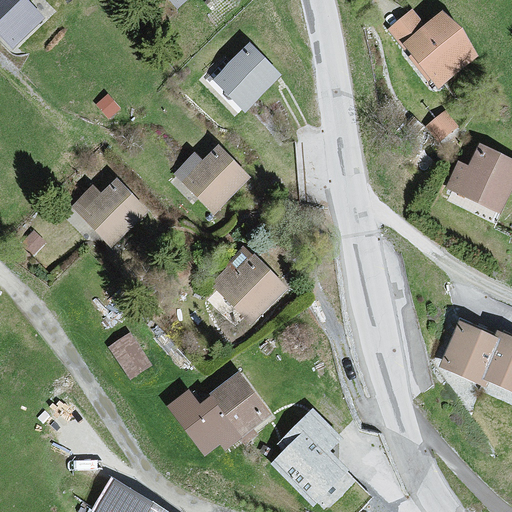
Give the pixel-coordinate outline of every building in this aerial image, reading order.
[(19,0),(0,0),(0,45),(7,53),(41,22),(19,0)] [(188,0),(164,0),(176,12),(188,0)] [(410,13),(385,33),(430,91),(471,59),(438,16),(421,28),(410,13)] [(244,48),(209,82),(241,114),(275,81),(244,48)] [(457,130),(443,114),(424,132),(437,147),(457,130)] [(209,145),(174,179),(210,216),(245,183),(209,145)] [(511,180),(511,167),(466,147),(444,194),(495,217),(511,180)] [(108,177),(72,210),(107,250),(144,217),(108,177)] [(43,245),(32,235),(20,247),(31,257),(43,245)] [(243,252),(208,286),(247,327),(283,292),(243,252)] [(490,342),(453,327),(434,370),(478,389),(480,384),(511,397),(511,341),(494,334),(490,342)] [(136,329),(112,340),(130,377),(153,367),(136,329)] [(236,375),(197,402),(227,445),(266,418),(236,375)] [(335,440),(309,416),(278,449),(305,473),(335,440)] [(160,511),(112,483),(94,511),(160,511)]
